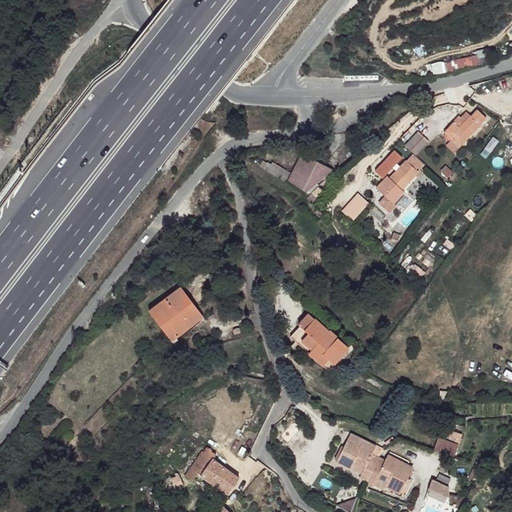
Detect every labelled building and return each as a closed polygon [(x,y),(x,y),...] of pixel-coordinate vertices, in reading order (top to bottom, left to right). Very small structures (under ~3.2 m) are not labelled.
[(448,70),(479,63),(477,54),(446,60),(448,70)] [(485,119),(475,109),(469,116),(479,125),(485,119)] [(479,125),(469,116),(462,123),(472,132),(479,125)] [(462,123),(459,119),(454,125),(457,128),(462,123)] [(452,123),(451,122),(441,132),(457,148),(467,138),(457,128),(454,125),(452,123)] [(472,132),(462,123),(457,128),(467,138),(472,132)] [(404,144),(416,154),(429,140),(417,129),(404,144)] [(313,160),(302,155),(298,164),(309,169),(313,160)] [(425,167),(413,155),(400,169),(405,174),(404,177),(410,183),(425,167)] [(333,170),(313,160),(309,169),(307,173),(297,167),(291,181),(307,193),(317,184),(333,170)] [(298,164),(297,167),(307,173),(309,169),(298,164)] [(395,171),(388,165),(382,172),(388,178),(390,180),(396,173),(395,171)] [(405,174),(400,169),(396,173),(390,180),(402,191),(410,183),(404,177),(405,174)] [(390,180),(388,178),(377,189),(386,198),(393,205),(404,193),(402,191),(390,180)] [(319,186),(317,184),(307,193),(310,194),(319,186)] [(323,191),(319,186),(310,194),(311,195),(313,193),(317,197),(323,191)] [(341,210),(352,220),(369,202),(357,191),(341,210)] [(393,205),(386,198),(381,203),(388,209),(393,205)] [(204,310),(180,284),(152,310),(176,336),(204,310)] [(206,313),(204,310),(176,336),(179,339),(206,313)] [(314,317),(308,312),(287,335),(308,352),(311,348),(302,339),(307,331),(305,328),(314,317)] [(328,331),(314,317),(305,328),(307,331),(302,339),(311,348),(308,352),(322,365),(328,358),(332,363),(348,346),(328,330),(328,331)] [(332,363),(328,358),(322,365),(327,369),(332,363)] [(448,437),(459,441),(462,433),(450,429),(448,437)] [(376,448),(349,435),(338,458),(357,466),(358,463),(368,467),(366,471),(364,476),(390,489),(392,485),(407,492),(418,468),(393,456),(392,458),(375,450),(376,448)] [(438,435),(433,449),(455,456),(459,443),(438,435)] [(205,453),(203,452),(186,477),(193,482),(199,474),(229,494),(240,479),(215,460),(217,457),(213,454),(213,453),(213,452),(213,450),(213,449),(211,449),(209,448),(205,453)] [(368,467),(358,463),(357,466),(366,471),(368,467)] [(167,479),(161,480),(162,487),(166,486),(166,490),(182,485),(180,477),(176,474),(175,474),(176,477),(167,481),(167,479)] [(455,486),(438,478),(432,498),(452,507),(455,486)]
